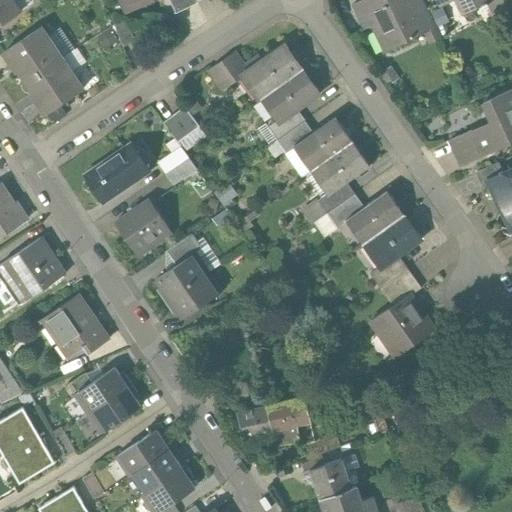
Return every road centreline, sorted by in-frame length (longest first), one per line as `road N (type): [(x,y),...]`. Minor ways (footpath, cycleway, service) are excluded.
road 1 (residential): [(310,0),(410,148),(484,290)]
road 2 (residential): [(28,163),(269,0)]
road 3 (residential): [(183,394),(28,163)]
road 4 (residential): [(0,509),(183,394)]
road 5 (residential): [(262,511),(183,394)]
